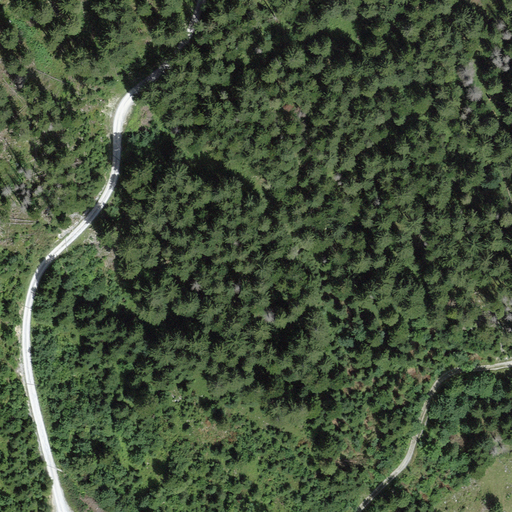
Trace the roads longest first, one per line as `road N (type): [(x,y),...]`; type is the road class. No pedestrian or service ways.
road 1 (track): [(67,511),(24,339),(35,278),(91,218),(113,179),(129,99),(181,54),(200,0)]
road 2 (track): [(359,511),(408,462),(422,411),(444,374),(511,364)]
